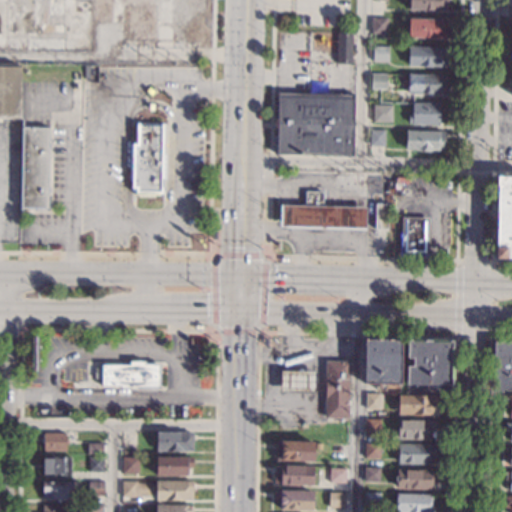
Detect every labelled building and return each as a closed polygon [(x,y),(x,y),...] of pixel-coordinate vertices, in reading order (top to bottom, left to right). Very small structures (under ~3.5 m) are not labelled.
[(446,0),(446,11),(408,10),(408,0),(446,0)] [(386,34),(371,33),(371,17),(386,18),(386,34)] [(446,20),(446,39),(408,38),(408,19),(446,20)] [(352,33),(351,63),(335,62),(336,33),(352,33)] [(388,47),(388,62),(372,62),(372,46),(388,47)] [(445,67),(407,66),(408,47),(418,48),(446,48),(445,67)] [(19,119),(0,118),(0,66),(20,67),(19,119)] [(386,90),(370,89),(370,73),(386,74),(386,90)] [(445,75),(445,85),(440,85),(440,95),(407,94),(407,74),(445,75)] [(352,155),(275,153),(277,93),(353,94),(352,155)] [(439,104),(438,125),(411,124),(411,123),(407,123),(408,114),(412,115),(412,103),(439,104)] [(392,123),(372,123),(372,105),(392,105),(392,123)] [(163,198),(130,197),(130,193),(125,192),(126,151),(130,151),(131,121),(137,121),(137,123),(158,123),(159,121),(165,121),(163,198)] [(47,209),(21,208),(22,127),(48,128),(47,209)] [(385,130),(384,146),(369,146),(370,129),(385,130)] [(444,132),(443,151),(405,150),(405,131),(444,132)] [(511,258),(494,258),(495,176),(511,176),(511,258)] [(322,192),(322,206),(365,208),(365,229),(280,226),(280,205),(304,206),(305,191),(322,192)] [(387,204),(386,230),(376,229),(374,229),(375,204),(387,204)] [(427,218),(426,255),(400,254),(402,217),(427,218)] [(401,340),(399,385),(363,383),(365,339),(401,340)] [(451,386),(406,385),(406,367),(412,367),(412,358),(406,358),(407,340),(452,341),(451,386)] [(511,390),(493,390),(494,343),(511,343),(511,390)] [(143,364),(158,365),(158,389),(120,388),(120,386),(100,386),(101,366),(129,367),(129,361),(143,362),(143,364)] [(347,418),(344,418),(343,422),(337,422),(337,419),(324,419),(325,362),(348,362),(347,418)] [(314,395),(279,395),(279,370),(315,370),(314,395)] [(382,394),(381,409),(365,409),(365,393),(382,394)] [(431,397),(437,397),(436,407),(431,407),(431,415),(397,415),(397,410),(393,410),(393,402),(397,402),(397,395),(431,396),(431,397)] [(380,420),(379,435),(364,434),(364,419),(380,420)] [(436,432),(434,432),(434,438),(431,438),(431,440),(397,440),(398,420),(436,420),(436,432)] [(511,422),(503,423),(503,442),(511,441),(511,422)] [(190,452),(155,451),(156,433),(191,434),(190,452)] [(64,451),(42,450),(42,444),(39,444),(40,438),(42,438),(42,434),(64,435),(64,451)] [(313,461),(275,460),(276,442),(314,442),(313,461)] [(379,458),(364,458),(364,443),(379,443),(379,458)] [(102,454),(86,453),(86,444),(102,444),(102,454)] [(429,446),(435,446),(435,456),(429,456),(429,464),(397,463),(397,444),(429,445),(429,446)] [(511,466),(509,466),(509,454),(503,454),(504,447),(511,447),(511,466)] [(68,475),(42,475),(42,469),(39,468),(39,464),(42,464),(42,458),(69,459),(68,475)] [(101,473),(87,473),(88,458),(100,458),(102,458),(101,473)] [(136,474),(121,474),(121,458),(137,458),(136,474)] [(191,468),(186,468),(186,477),(155,476),(155,458),(191,459),(191,468)] [(313,467),(312,486),(273,484),(274,465),(313,467)] [(379,468),(379,482),(363,482),(363,467),(379,468)] [(345,483),(328,483),(329,468),(345,469),(345,483)] [(435,484),(432,484),(431,489),(396,489),(397,470),(435,471),(435,484)] [(150,495),(137,495),(137,496),(122,496),(123,480),(137,480),(137,482),(150,482),(150,495)] [(77,488),(80,488),(80,494),(78,494),(78,501),(52,500),(52,502),(41,501),(41,499),(39,499),(39,492),(41,492),(41,482),(77,483),(77,488)] [(191,501),(155,500),(155,482),(192,483),(191,501)] [(102,497),(87,496),(88,483),(103,483),(102,497)] [(312,511),(280,511),(280,499),(274,499),(274,491),(312,491),(312,511)] [(345,506),(328,506),(329,492),(344,493),(345,493),(345,506)] [(379,493),(379,510),(363,509),(364,493),(379,493)] [(431,495),(431,508),(434,508),(433,511),(395,511),(396,494),(431,495)] [(511,496),(511,511),(508,511),(508,508),(503,508),(503,496),(511,496)]
